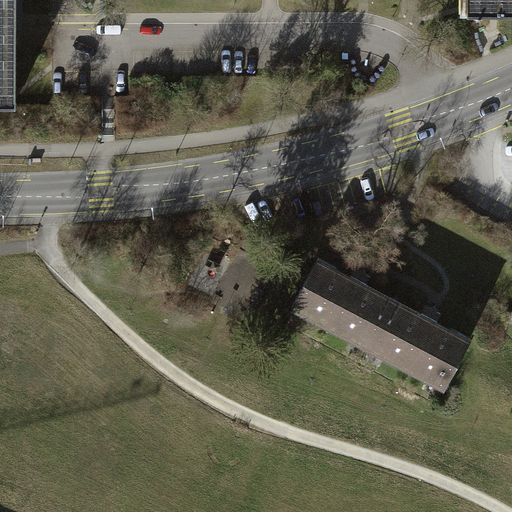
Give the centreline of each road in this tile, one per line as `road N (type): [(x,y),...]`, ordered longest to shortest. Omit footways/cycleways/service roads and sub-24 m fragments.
road 1 (track): [(39,244),(182,380),(259,420),(437,477),(504,511)]
road 2 (tertiary): [(511,86),(404,129),(243,171),(0,195)]
